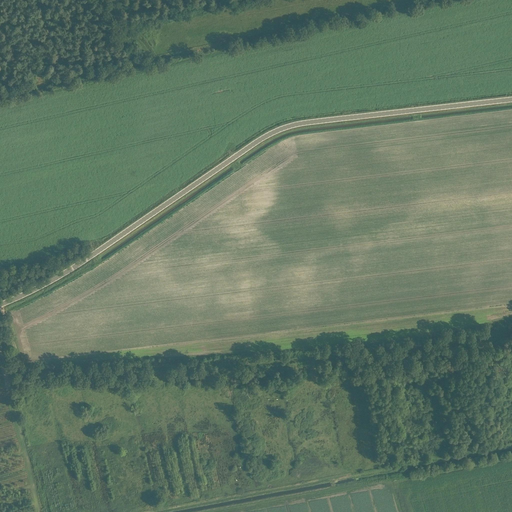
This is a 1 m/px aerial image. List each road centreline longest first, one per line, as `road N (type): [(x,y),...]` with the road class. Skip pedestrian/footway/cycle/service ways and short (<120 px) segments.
road 1 (unclassified): [(0,307),(76,266),(274,129),(511,100)]
road 2 (track): [(0,307),(20,366),(30,367),(314,355),(511,327)]
